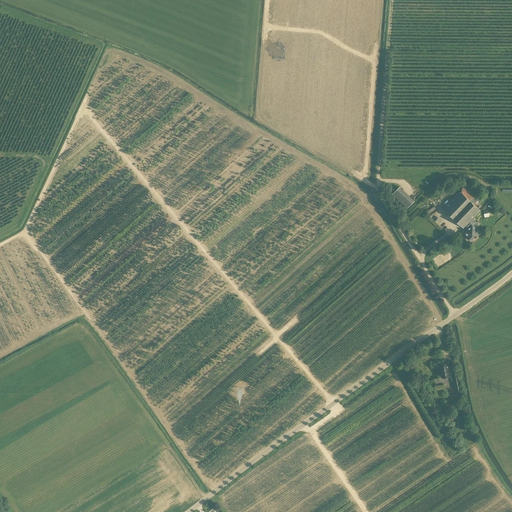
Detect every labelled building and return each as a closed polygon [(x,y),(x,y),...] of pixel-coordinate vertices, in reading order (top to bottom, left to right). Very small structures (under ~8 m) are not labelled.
[(399,186),(392,194),(407,208),(414,200),(399,186)] [(443,208),(459,224),(463,228),(465,226),(468,229),(464,232),(468,236),(467,236),(471,240),(474,237),(475,238),(480,232),(473,226),(476,223),(472,219),(480,211),(471,202),(475,199),(463,187),(460,191),(459,191),(443,208)] [(440,199),(446,194),(442,189),(436,194),(440,199)] [(459,390),(456,370),(448,371),(447,362),(436,364),(438,377),(450,375),(452,389),(450,389),(450,392),(459,390)] [(434,379),(436,386),(445,383),(443,377),(434,379)]
